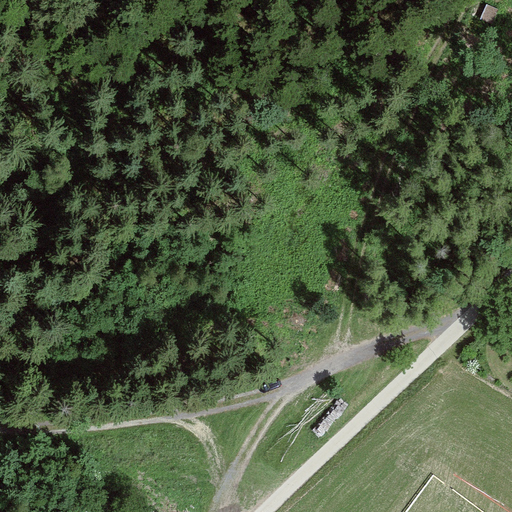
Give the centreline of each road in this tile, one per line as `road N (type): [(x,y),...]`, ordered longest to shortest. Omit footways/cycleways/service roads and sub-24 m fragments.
road 1 (track): [(0,418),(68,425),(298,379),(465,322)]
road 2 (unclassified): [(261,511),(511,278)]
